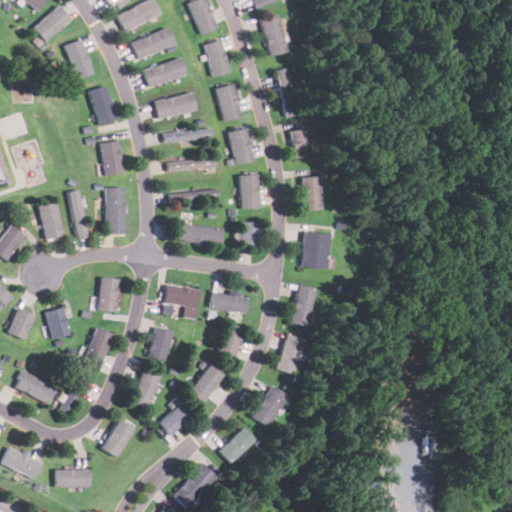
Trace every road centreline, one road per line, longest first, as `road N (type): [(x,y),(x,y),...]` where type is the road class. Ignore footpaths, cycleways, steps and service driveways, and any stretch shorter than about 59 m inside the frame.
road 1 (residential): [(130,511),(237,398),(273,303),(282,215),(275,156),(229,0)]
road 2 (residential): [(80,0),(116,60),(144,150),(148,257),(137,320),(103,410),(81,432),(54,437),(0,408)]
road 3 (residential): [(277,276),(105,254),(40,276)]
